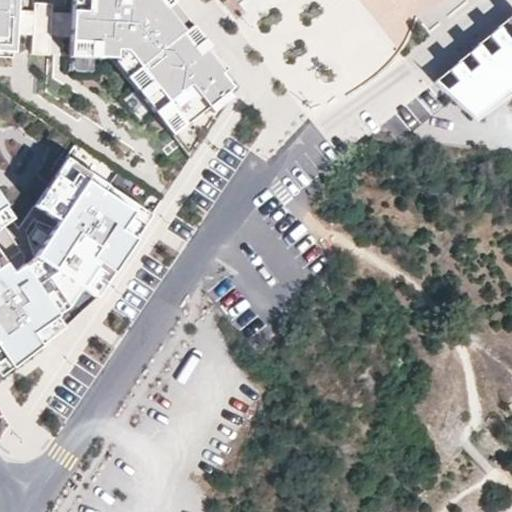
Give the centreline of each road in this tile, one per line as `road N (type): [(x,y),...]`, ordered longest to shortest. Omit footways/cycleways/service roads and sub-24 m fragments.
road 1 (residential): [(22,511),(267,145),(310,127)]
road 2 (residential): [(496,0),(310,127)]
